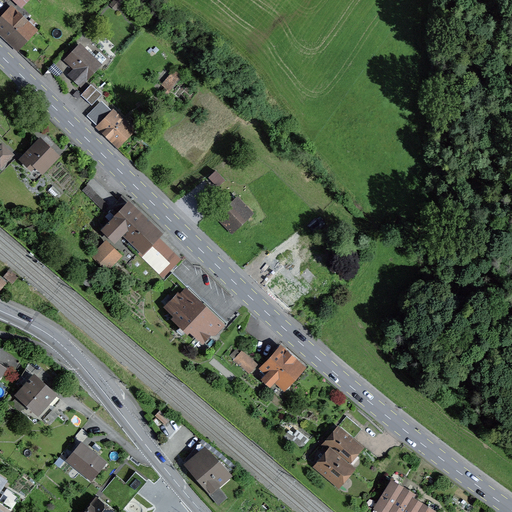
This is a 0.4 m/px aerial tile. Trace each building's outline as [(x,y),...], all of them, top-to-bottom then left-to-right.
[(11,0),(21,9),(30,0),(11,0)] [(122,0),(112,0),(109,5),(116,11),(124,2),(122,0)] [(39,30),(11,5),(0,16),(0,35),(18,52),(39,30)] [(103,65),(102,64),(106,59),(99,52),(96,55),(89,48),(87,50),(80,43),(64,60),(73,69),(68,75),(81,88),(103,65)] [(54,63),(48,69),(57,78),(63,72),(54,63)] [(183,76),(174,69),(161,85),(169,92),(183,76)] [(102,94),(91,84),(81,95),(92,105),(102,94)] [(20,109),(7,99),(0,107),(0,114),(10,122),(20,109)] [(87,116),(97,125),(95,128),(117,150),(136,131),(113,109),(111,111),(101,101),(87,116)] [(61,157),(40,137),(18,160),(31,173),(35,169),(42,176),(61,157)] [(15,155),(2,143),(0,144),(0,169),(1,170),(15,155)] [(226,180),(216,170),(208,178),(217,188),(226,180)] [(118,201),(93,176),(86,183),(88,184),(82,190),(103,211),(106,209),(108,211),(118,201)] [(254,214),(238,196),(215,218),(232,235),(254,214)] [(160,238),(163,234),(129,201),(100,231),(114,245),(123,236),(140,253),(138,254),(162,278),(181,259),(160,238)] [(123,256),(106,240),(90,256),(107,272),(123,256)] [(284,268),(282,270),(277,265),(262,280),(267,285),(265,287),(289,311),(308,292),(305,289),(310,284),(300,274),(295,279),(284,268)] [(18,278),(10,272),(6,278),(13,284),(18,278)] [(98,283),(87,273),(79,282),(90,292),(98,283)] [(0,294),(8,285),(0,277),(0,294)] [(173,317),(171,320),(188,336),(190,334),(203,346),(212,336),(216,336),(226,326),(186,288),(180,294),(178,292),(163,308),(173,317)] [(259,369),(266,375),(261,380),(270,389),(275,384),(284,392),(307,368),(281,344),(259,369)] [(230,355),(234,359),(233,360),(249,374),(258,364),(242,350),(239,353),(236,350),(234,350),(230,355)] [(21,412),(26,407),(38,418),(58,395),(34,374),(13,396),(16,398),(11,403),(21,412)] [(43,420),(50,426),(59,416),(52,410),(43,420)] [(347,416),(342,421),(358,434),(362,429),(347,416)] [(342,421),(338,426),(354,439),(358,434),(342,421)] [(338,426),(321,445),(327,450),(330,447),(351,464),(365,448),(354,439),(338,426)] [(92,482),(107,463),(82,443),(89,435),(82,428),(72,440),(79,445),(65,461),(92,482)] [(309,439),(297,430),(294,433),(290,430),(288,432),(288,431),(283,437),(290,443),(292,441),(302,448),(309,439)] [(230,475),(235,469),(199,442),(185,460),(187,462),(183,465),(219,506),(228,498),(219,488),(232,477),(230,475)] [(330,447),(327,450),(313,467),(339,489),(356,469),(351,464),(330,447)] [(59,468),(64,461),(59,457),(54,464),(59,468)] [(367,500),(382,509),(399,480),(384,471),(367,500)] [(135,472),(126,483),(137,493),(147,482),(135,472)] [(382,509),(387,511),(396,511),(409,491),(411,492),(413,488),(399,480),(382,509)] [(19,496),(7,488),(0,499),(0,500),(12,508),(19,496)] [(413,511),(421,498),(411,492),(409,491),(396,511),(413,511)] [(116,511),(97,496),(83,511),(116,511)] [(432,511),(436,506),(421,498),(413,511),(432,511)]
